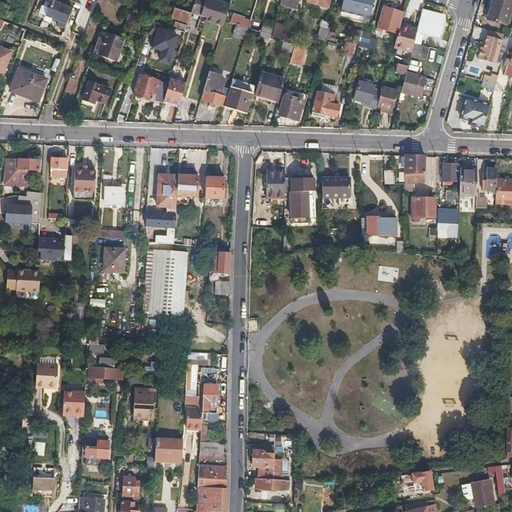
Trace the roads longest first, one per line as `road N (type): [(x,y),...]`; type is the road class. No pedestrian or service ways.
road 1 (residential): [(235,511),(246,138)]
road 2 (residential): [(246,138),(0,130)]
road 3 (residential): [(432,144),(246,138)]
road 4 (residential): [(468,8),(432,144)]
road 5 (unknown): [(45,131),(87,5)]
